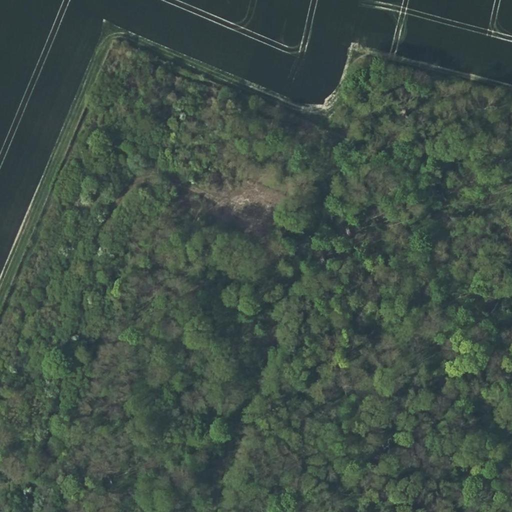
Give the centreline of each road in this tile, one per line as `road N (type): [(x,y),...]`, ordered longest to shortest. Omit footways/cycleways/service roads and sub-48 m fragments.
road 1 (track): [(511,87),(368,52),(344,72),(335,100),(312,110),(118,30),(107,34),(0,280)]
road 2 (track): [(28,511),(112,208),(132,183),(181,178)]
